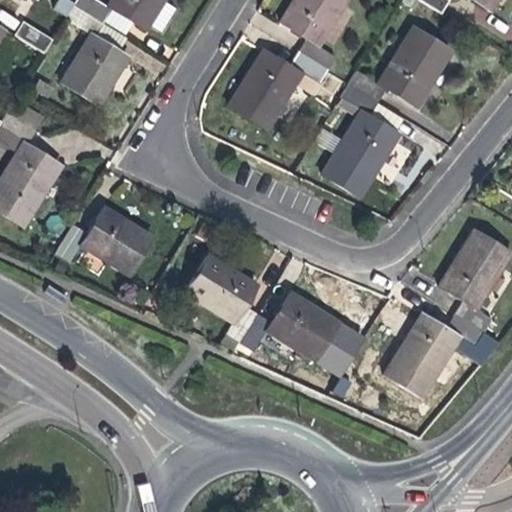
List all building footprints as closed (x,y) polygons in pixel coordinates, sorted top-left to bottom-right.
[(111,10),(107,7),(95,0),(76,0),(74,4),(103,22),(111,10)] [(111,0),(107,7),(111,10),(145,31),(162,4),(164,0),(111,0)] [(293,0),(279,22),(306,39),(319,47),(349,0),(293,0)] [(415,12),(421,2),(418,0),(404,0),(402,3),(415,12)] [(450,0),(418,0),(421,2),(441,14),(450,0)] [(498,0),(471,0),(491,12),(498,0)] [(91,33),(95,36),(103,22),(74,4),(65,17),(91,33)] [(13,35),(43,54),(52,39),(23,20),(13,35)] [(412,26),(376,83),(387,89),(417,108),(434,81),(453,51),(412,26)] [(95,36),(91,33),(59,84),(98,108),(115,80),(129,57),(95,36)] [(319,47),(306,39),(297,52),(327,71),(336,58),(319,47)] [(267,132),(303,75),(288,66),(263,49),(246,75),(226,106),(267,132)] [(297,52),(288,66),(303,75),(319,85),(327,71),(297,52)] [(378,103),(387,89),(376,83),(358,71),(349,85),(378,103)] [(360,110),(370,116),(378,103),(349,85),(341,98),(360,110)] [(16,98),(6,112),(35,131),(37,128),(44,117),(16,98)] [(403,118),(378,103),(370,116),(395,131),(403,118)] [(370,116),(360,110),(320,175),(360,200),(381,165),(400,135),(395,131),(370,116)] [(19,154),(27,142),(35,131),(6,112),(1,121),(0,122),(0,146),(12,150),(19,154)] [(57,141),(37,128),(35,131),(27,142),(48,155),(57,141)] [(321,132),(318,147),(335,150),(338,135),(321,132)] [(48,155),(27,142),(19,154),(0,182),(0,215),(21,229),(45,193),(64,166),(48,155)] [(129,221),(104,206),(86,233),(78,246),(83,249),(128,277),(154,237),(129,221)] [(73,265),(83,249),(78,246),(86,233),(73,225),(55,254),(73,265)] [(463,302),(477,311),(511,255),(511,253),(474,229),(457,256),(438,286),(463,302)] [(233,324),(245,305),(257,285),(231,269),(207,254),(183,294),(233,324)] [(67,293),(49,281),(43,290),(61,302),(67,293)] [(271,322),(265,332),(315,362),(340,323),(314,307),(290,292),(271,322)] [(477,311),(463,302),(455,314),(484,333),(492,320),(477,311)] [(245,305),(233,324),(226,336),(240,344),(258,314),(245,305)] [(423,400),(462,338),(446,328),(422,313),(403,343),(383,375),(423,400)] [(265,332),(271,322),(258,314),(240,344),(253,352),(265,332)] [(455,314),(446,328),(462,338),(475,347),(484,333),(455,314)]
